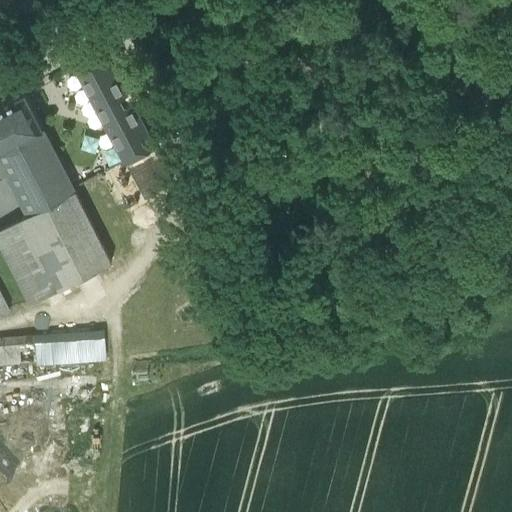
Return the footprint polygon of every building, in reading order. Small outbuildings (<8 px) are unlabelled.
[(134,109),(114,71),(103,50),(75,65),(108,126),(126,160),(153,145),(134,109)] [(114,71),(134,109),(145,104),(125,65),(114,71)] [(0,154),(29,210),(29,211),(30,213),(75,189),(74,187),(73,188),(42,128),(43,127),(25,91),(0,104),(0,154)] [(153,145),(126,160),(145,196),(172,181),(153,145)] [(29,210),(0,154),(0,178),(20,218),(22,217),(30,213),(29,211),(29,210)] [(30,213),(22,217),(33,239),(5,253),(30,303),(112,261),(75,189),(30,213)] [(20,218),(0,228),(0,244),(5,253),(33,239),(22,217),(20,218)] [(0,291),(0,313),(9,309),(0,291)] [(104,329),(51,334),(53,359),(106,355),(104,329)] [(51,334),(0,337),(0,362),(53,359),(51,334)]
